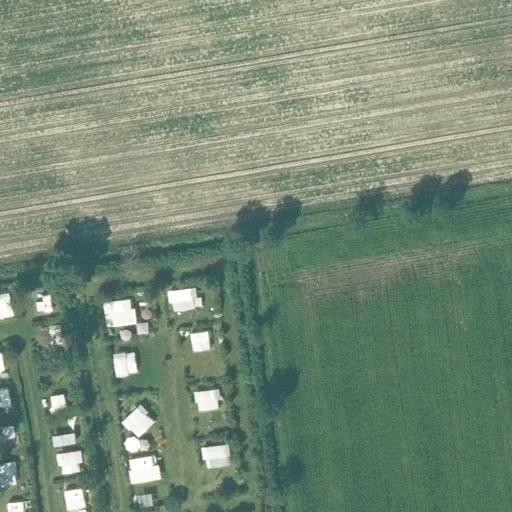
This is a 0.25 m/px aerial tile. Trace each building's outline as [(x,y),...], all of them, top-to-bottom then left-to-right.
[(172,288),(175,310),(201,307),(198,285),(172,288)] [(13,292),(0,292),(0,316),(14,316),(13,292)] [(137,323),(137,296),(107,297),(108,324),(137,323)] [(194,329),(195,351),(213,350),(212,329),(194,329)] [(119,379),(129,378),(128,356),(118,356),(119,379)] [(222,408),(221,387),(200,388),(202,409),(222,408)] [(0,404),(0,426),(12,426),(11,404),(0,404)] [(141,435),(155,421),(140,406),(126,421),(141,435)] [(231,442),(206,444),(207,465),(233,463),(231,442)] [(63,473),(85,472),(84,447),(62,449),(63,473)] [(159,452),(130,456),(134,481),(162,477),(159,452)] [(22,470),(5,471),(6,489),(23,489),(22,470)] [(90,483),(66,487),(69,511),(85,511),(94,511),(90,483)] [(11,501),(11,511),(27,511),(27,500),(11,501)]
